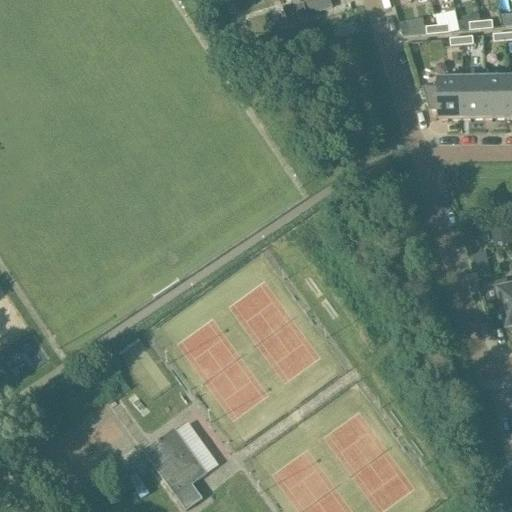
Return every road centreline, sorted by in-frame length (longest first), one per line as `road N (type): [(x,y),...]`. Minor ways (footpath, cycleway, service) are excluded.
road 1 (residential): [(419,156),(478,350),(487,363),(511,367)]
road 2 (residential): [(371,0),(419,156)]
